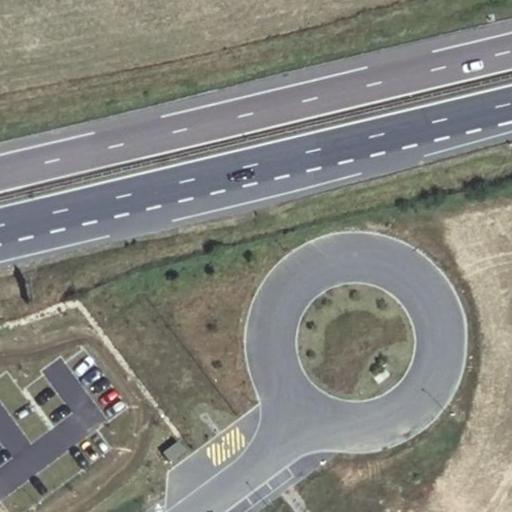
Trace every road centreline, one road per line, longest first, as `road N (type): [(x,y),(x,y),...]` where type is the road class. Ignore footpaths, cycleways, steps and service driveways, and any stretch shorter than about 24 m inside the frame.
road 1 (motorway): [(0,233),(511,110)]
road 2 (motorway): [(511,47),(0,169)]
road 3 (unclassified): [(310,404),(335,417),(390,414),(414,400),(442,355),(436,301),(421,279),(400,262),(347,252)]
road 4 (unclassified): [(347,252),(297,278),(275,330),(290,384),(310,404)]
road 5 (unclassified): [(187,511),(286,437),(310,404)]
